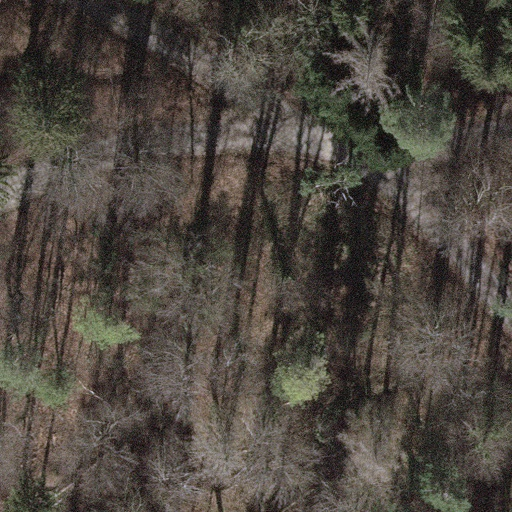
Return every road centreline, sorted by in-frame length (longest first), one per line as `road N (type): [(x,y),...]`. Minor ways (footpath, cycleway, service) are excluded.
road 1 (track): [(90,0),(141,26),(385,201),(511,317)]
road 2 (track): [(511,134),(138,146),(84,158),(0,195)]
